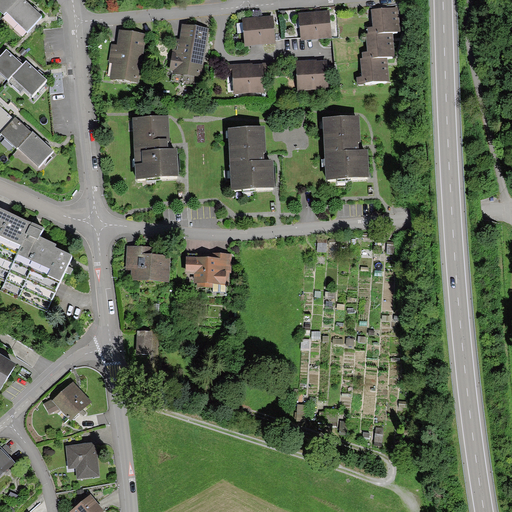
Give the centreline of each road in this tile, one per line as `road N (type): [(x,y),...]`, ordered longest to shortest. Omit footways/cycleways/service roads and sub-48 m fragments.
road 1 (primary): [(484,511),(456,278),(443,0)]
road 2 (residential): [(511,210),(236,236),(93,222)]
road 3 (track): [(375,481),(392,475),(387,459),(111,367)]
road 4 (track): [(115,394),(375,481),(407,498),(412,511)]
road 5 (track): [(511,208),(470,50),(473,0)]
road 6 (residential): [(93,222),(73,23)]
road 7 (residential): [(73,23),(242,5)]
road 8 (residential): [(129,511),(108,346)]
road 9 (residential): [(108,346),(81,355),(5,421)]
road 10 (residential): [(108,346),(93,222)]
